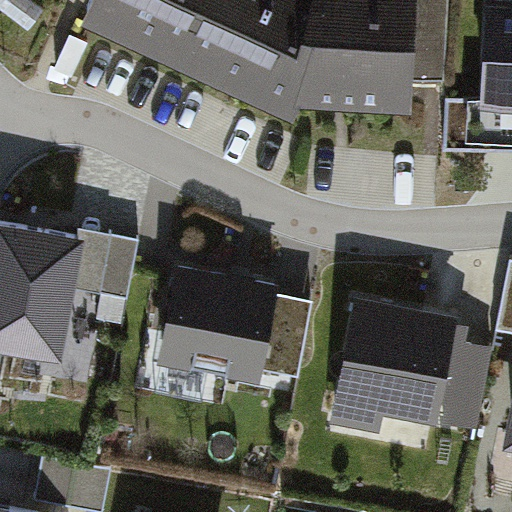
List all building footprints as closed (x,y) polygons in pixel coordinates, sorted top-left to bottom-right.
[(89,0),(85,8),(285,92),(408,95),(417,0),(89,0)] [(511,3),(487,2),(482,99),(511,100),(511,3)] [(87,225),(0,208),(0,332),(63,345),(76,280),(87,225)] [(87,225),(76,280),(131,291),(141,236),(87,225)] [(282,277),(180,256),(161,351),(263,372),(266,360),(280,286),(282,277)] [(280,286),(266,360),(301,367),(316,293),(280,286)] [(460,308),(358,288),(333,416),(383,426),(387,405),(439,415),(460,308)] [(495,340),(460,334),(445,417),(480,423),(495,340)] [(114,463),(47,451),(39,493),(106,506),(114,463)] [(0,511),(69,511),(70,509),(0,496),(0,511)]
